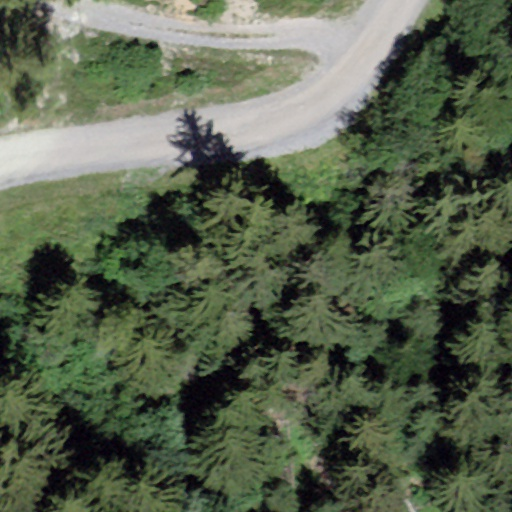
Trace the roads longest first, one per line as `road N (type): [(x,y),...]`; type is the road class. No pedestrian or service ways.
road 1 (unclassified): [(398,0),(347,86),(290,121),(0,165)]
road 2 (track): [(375,37),(240,34),(58,0)]
